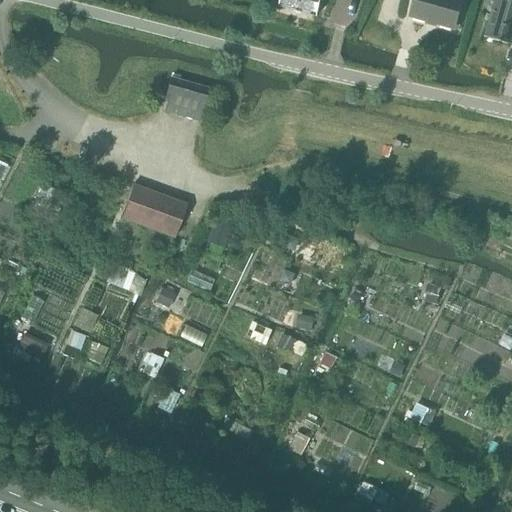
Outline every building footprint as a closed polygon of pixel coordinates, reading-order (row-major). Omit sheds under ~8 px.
[(281,0),(280,6),(317,16),(321,0),(281,0)] [(415,0),(411,17),(455,29),(463,0),(415,0)] [(511,0),(496,0),(486,37),(486,36),(485,38),(511,45),(511,0)] [(171,77),(162,110),(200,121),(209,88),(171,77)] [(133,184),(121,218),(175,238),(187,204),(133,184)] [(57,211),(64,194),(43,185),(36,203),(57,211)] [(232,223),(217,217),(207,241),(223,247),(232,223)] [(288,233),(284,245),(296,250),(301,238),(288,233)] [(128,290),(135,274),(114,265),(107,281),(128,290)] [(285,270),(281,280),(291,284),(295,274),(285,270)] [(423,300),(437,305),(442,288),(429,284),(423,300)] [(170,308),(176,295),(162,289),(157,302),(170,308)] [(300,328),(312,330),(314,319),(302,317),(300,328)] [(80,351),(86,337),(71,332),(66,346),(80,351)] [(42,360),(48,347),(24,335),(18,347),(42,360)] [(303,357),(308,346),(283,335),(278,346),(303,357)] [(352,339),(346,352),(352,355),(359,342),(352,339)] [(328,351),(322,362),(333,368),(339,357),(328,351)] [(395,362),(391,372),(400,376),(404,366),(395,362)] [(158,408),(171,414),(180,396),(167,390),(158,408)] [(410,418),(423,424),(430,409),(417,404),(410,418)] [(497,418),(507,423),(511,412),(511,411),(503,407),(497,418)] [(226,416),(222,425),(249,438),(253,429),(226,416)] [(415,448),(420,437),(409,432),(404,442),(415,448)] [(289,449),(300,455),(308,440),(298,434),(289,449)] [(318,462),(313,473),(328,480),(333,470),(318,462)] [(373,504),(379,490),(364,483),(358,497),(373,504)]
